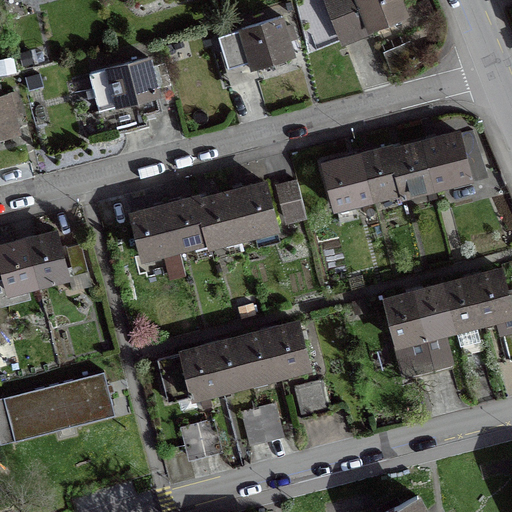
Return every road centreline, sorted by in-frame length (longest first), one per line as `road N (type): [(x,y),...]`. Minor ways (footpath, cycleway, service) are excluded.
road 1 (residential): [(0,203),(495,75)]
road 2 (residential): [(511,410),(128,511)]
